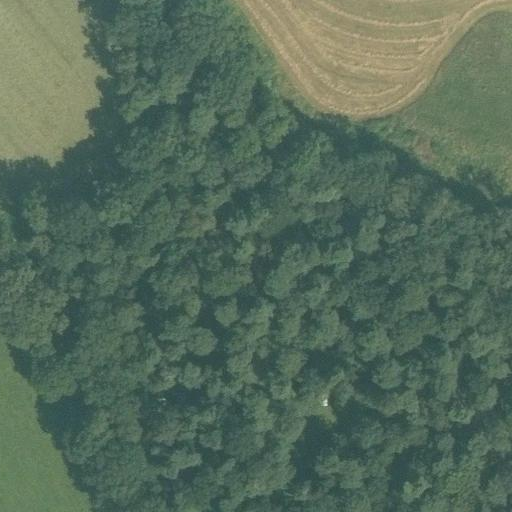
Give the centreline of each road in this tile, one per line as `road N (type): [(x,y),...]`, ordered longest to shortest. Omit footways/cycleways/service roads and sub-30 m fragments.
road 1 (track): [(303,511),(293,381),(259,247),(270,151)]
road 2 (track): [(270,151),(323,183),(511,252)]
road 3 (track): [(270,151),(167,0)]
